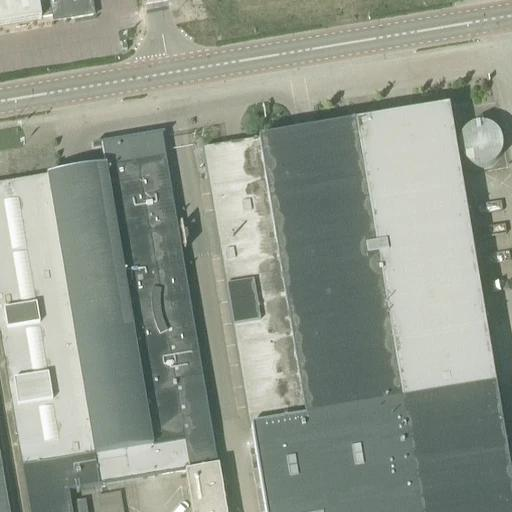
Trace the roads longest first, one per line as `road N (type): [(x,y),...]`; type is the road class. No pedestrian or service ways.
road 1 (unknown): [(165,78),(244,511)]
road 2 (secondary): [(165,78),(511,18)]
road 3 (secondary): [(0,105),(165,78)]
